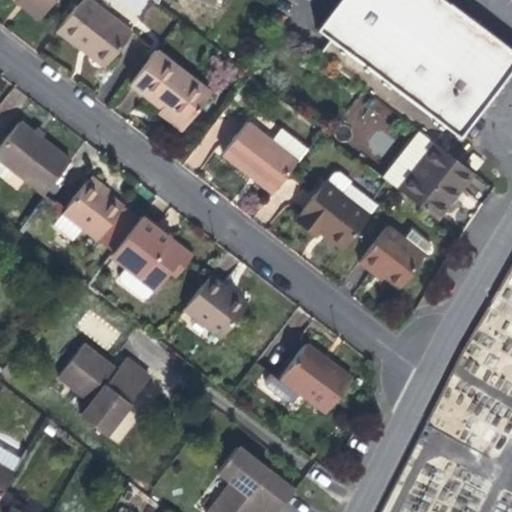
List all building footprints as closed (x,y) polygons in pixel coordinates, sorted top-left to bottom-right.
[(36,22),(40,17),(17,0),(15,0),(12,4),(24,13),(36,22)] [(17,0),(40,17),(53,0),(17,0)] [(78,40),(106,61),(130,29),(92,0),(79,0),(57,29),(76,43),(78,40)] [(321,54),(435,142),(437,144),(449,128),(463,139),(476,122),(511,74),(511,51),(497,40),(445,0),(341,0),(320,29),(333,38),(321,54)] [(103,64),(106,61),(78,40),(76,43),(87,52),(103,64)] [(154,102),(163,110),(183,125),(209,92),(155,50),(129,83),(154,102)] [(180,128),(183,125),(163,110),(161,113),(180,128)] [(0,159),(44,193),(70,159),(45,140),(20,121),(0,145),(0,159)] [(271,193),(297,161),(272,141),(248,122),(222,155),(246,174),(271,193)] [(281,130),(272,141),(297,161),(306,149),(281,130)] [(474,172),(437,144),(435,142),(399,188),(438,218),(457,193),(474,172)] [(334,173),(326,182),(369,215),(377,204),(350,183),(352,181),(339,172),(334,173)] [(91,176),(89,180),(106,193),(109,189),(102,184),(91,176)] [(89,180),(63,213),(83,229),(97,240),(123,206),(106,193),(89,180)] [(369,215),(326,182),(326,181),(299,216),(319,232),(323,228),(346,245),(369,215)] [(73,241),(83,229),(63,213),(53,226),(73,241)] [(141,216),(138,220),(153,233),(157,228),(141,216)] [(316,236),(319,232),(299,216),(296,220),(308,230),(316,236)] [(138,220),(111,254),(127,267),(156,289),(170,271),(184,253),(167,240),(169,238),(164,234),(157,228),(153,233),(138,220)] [(425,253),(424,252),(405,237),(389,225),(361,261),(374,272),(377,268),(387,276),(400,286),(425,253)] [(342,250),(346,245),(323,228),(319,232),(342,250)] [(412,228),(405,237),(424,252),(432,242),(412,228)] [(190,258),(184,253),(170,271),(176,276),(190,258)] [(154,291),(156,289),(127,267),(119,277),(119,282),(140,298),(146,298),(153,290),(154,291)] [(208,276),(182,310),(219,338),(245,305),(228,291),(208,276)] [(83,344),(56,379),(88,403),(78,416),(104,436),(150,377),(126,358),(117,370),(83,344)] [(305,344),(280,378),(300,394),(327,414),(353,380),(331,364),(305,344)] [(294,402),(300,394),(280,378),(270,371),(264,379),(265,386),(287,403),(294,402)] [(237,447),(216,474),(228,483),(205,511),(262,511),(264,511),(265,511),(279,511),(295,492),(237,447)] [(0,493),(11,474),(0,467),(0,493)]
